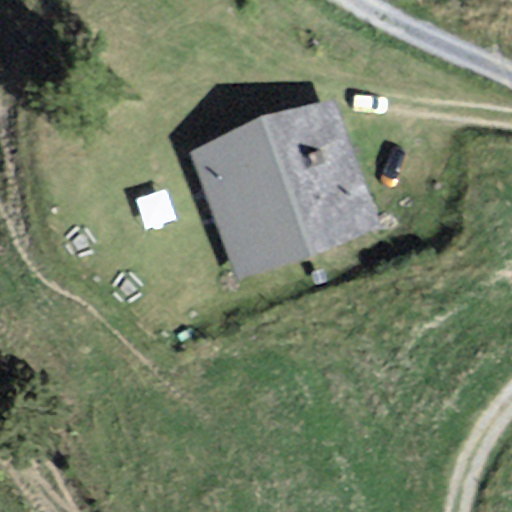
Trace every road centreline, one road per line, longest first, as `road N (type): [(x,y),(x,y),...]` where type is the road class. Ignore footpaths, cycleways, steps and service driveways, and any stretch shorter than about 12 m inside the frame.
road 1 (track): [(511,74),(359,0)]
road 2 (track): [(350,96),(511,118)]
road 3 (track): [(511,403),(479,442),(458,511)]
